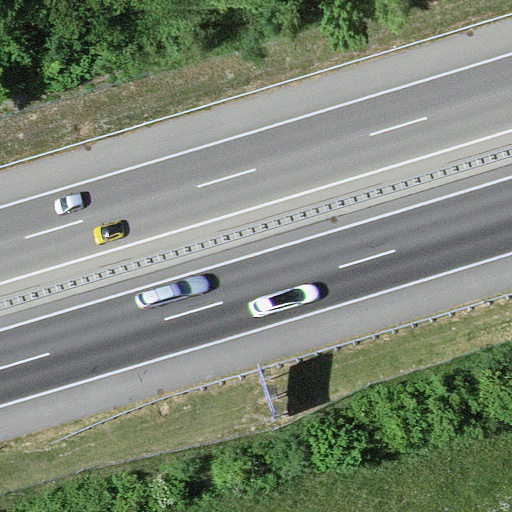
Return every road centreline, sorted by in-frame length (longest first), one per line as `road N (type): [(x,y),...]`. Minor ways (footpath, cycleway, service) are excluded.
road 1 (motorway): [(511,91),(0,245)]
road 2 (motorway): [(0,368),(511,214)]
